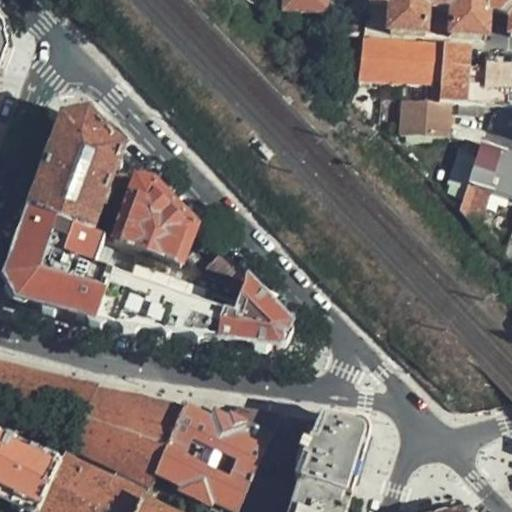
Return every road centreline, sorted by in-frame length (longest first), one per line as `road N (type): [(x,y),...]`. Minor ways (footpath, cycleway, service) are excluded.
road 1 (residential): [(65,51),(342,341)]
road 2 (residential): [(315,392),(146,367),(0,333)]
road 3 (residential): [(0,188),(44,71),(65,51)]
